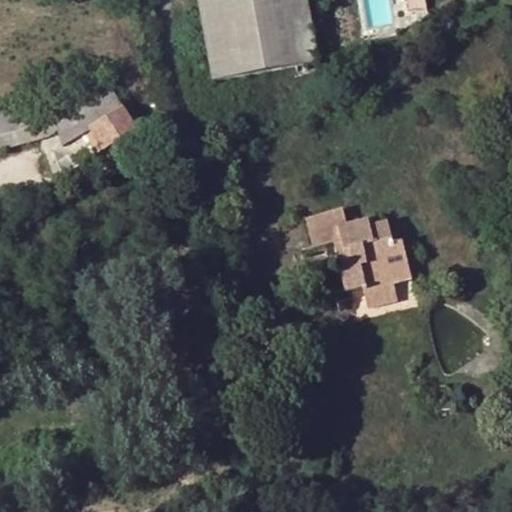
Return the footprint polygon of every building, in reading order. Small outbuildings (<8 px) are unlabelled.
[(304,0),(195,0),(210,84),(317,65),(304,0)] [(405,0),(407,10),(425,7),(423,0),(405,0)] [(105,83),(0,110),(0,149),(45,138),(54,130),(58,149),(52,154),(59,172),(66,173),(134,131),(105,83)] [(231,177),(239,207),(252,204),(244,175),(231,177)] [(341,210),(303,220),(310,248),(329,244),(338,241),(341,252),(346,251),(349,262),(335,265),(342,292),(342,294),(348,293),(360,290),(361,292),(390,285),(408,281),(399,243),(390,245),(385,224),(366,229),(364,222),(345,227),(341,210)] [(338,241),(329,244),(335,265),(349,262),(346,251),(341,252),(338,241)] [(394,300),(390,285),(361,292),(365,307),(394,300)] [(352,309),(348,293),(342,294),(342,292),(333,294),(337,312),(352,309)]
